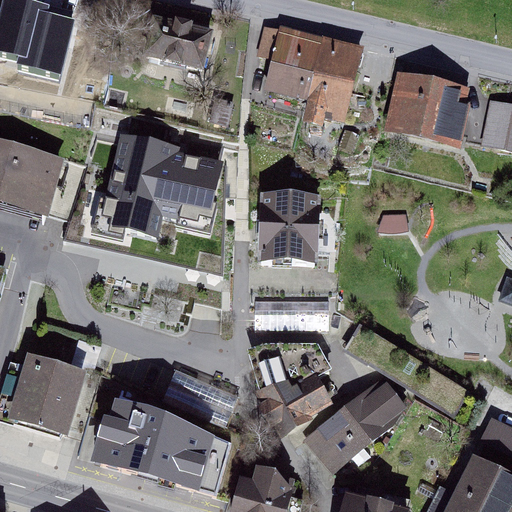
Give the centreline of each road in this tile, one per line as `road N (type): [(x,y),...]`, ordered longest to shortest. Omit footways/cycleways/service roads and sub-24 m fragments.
road 1 (residential): [(511,66),(238,0)]
road 2 (unknown): [(511,379),(431,305),(421,275),(421,263),(448,236),(468,226),(511,226)]
